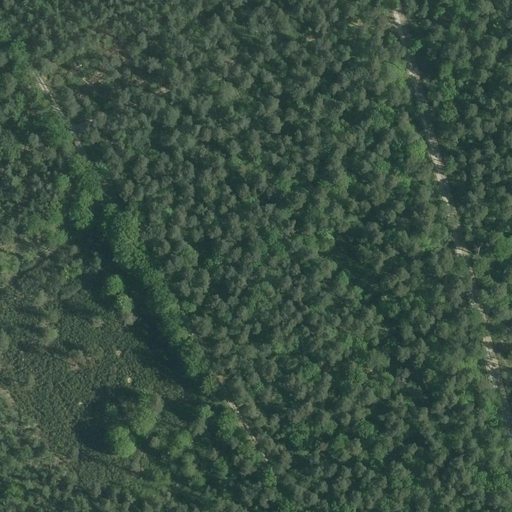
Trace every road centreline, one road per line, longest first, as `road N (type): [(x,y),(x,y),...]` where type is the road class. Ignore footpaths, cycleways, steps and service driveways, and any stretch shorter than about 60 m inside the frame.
road 1 (track): [(0,14),(294,511)]
road 2 (track): [(69,130),(223,66),(396,18),(511,24)]
road 3 (track): [(511,434),(395,0)]
road 4 (track): [(109,196),(0,262)]
